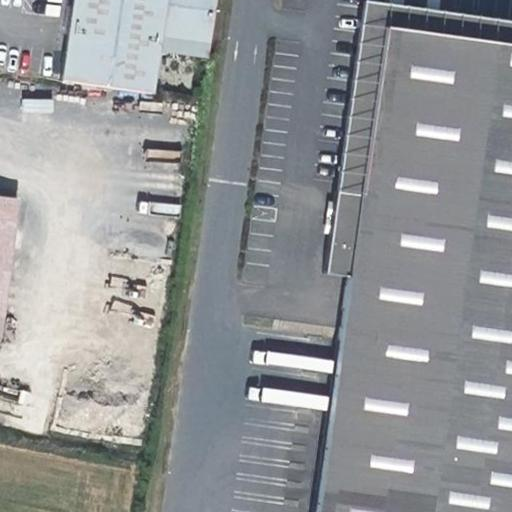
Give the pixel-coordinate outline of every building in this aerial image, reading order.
[(163,0),(64,0),(52,80),(151,93),(160,27),(163,2),(163,0)] [(209,36),(214,7),(163,2),(160,27),(209,36)] [(511,49),(511,25),(356,2),(332,196),(352,198),(376,30),(511,49)] [(511,511),(511,49),(376,30),(352,198),(332,196),(323,271),(341,273),(306,511),(511,511)] [(23,99),(22,111),(52,112),(53,100),(23,99)] [(0,321),(19,196),(0,193),(0,321)]
